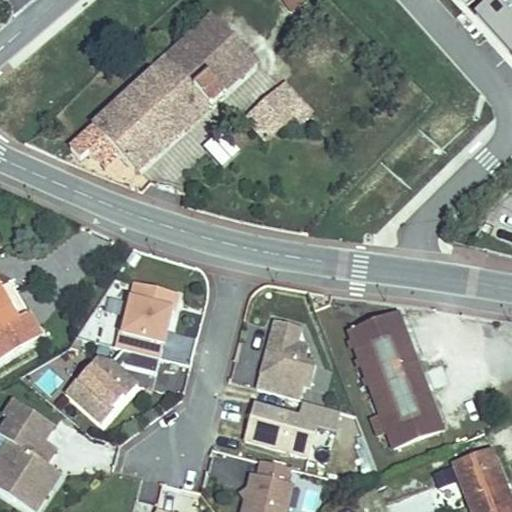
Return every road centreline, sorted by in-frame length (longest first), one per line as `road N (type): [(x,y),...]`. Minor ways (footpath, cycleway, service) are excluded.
road 1 (tertiary): [(0,158),(128,214),(239,244)]
road 2 (residential): [(162,449),(191,434),(239,244)]
road 3 (residential): [(511,126),(418,230),(410,273)]
road 4 (tertiary): [(239,244),(410,273)]
road 5 (residential): [(511,109),(482,58),(428,0)]
